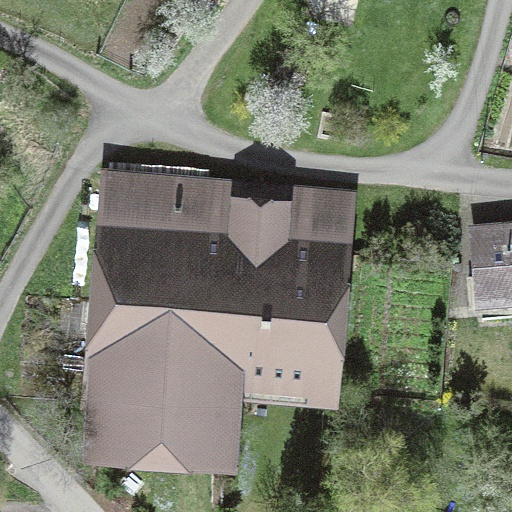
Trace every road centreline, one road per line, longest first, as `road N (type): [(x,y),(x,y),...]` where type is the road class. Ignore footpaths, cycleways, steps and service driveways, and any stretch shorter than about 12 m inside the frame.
road 1 (residential): [(139,115),(250,156),(511,184)]
road 2 (residential): [(0,315),(89,148),(139,115)]
road 3 (track): [(432,174),(472,101),(504,0)]
road 4 (track): [(139,115),(199,71),(249,0)]
road 5 (residential): [(0,37),(139,115)]
